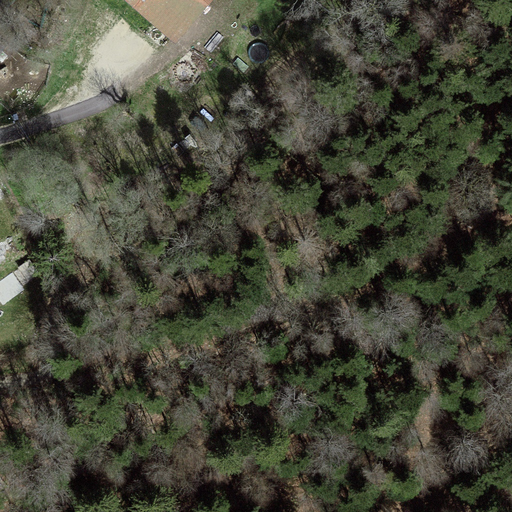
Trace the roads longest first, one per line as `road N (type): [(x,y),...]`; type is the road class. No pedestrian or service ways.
road 1 (track): [(511,212),(302,300),(72,366)]
road 2 (track): [(0,138),(71,119),(94,86),(88,0)]
road 3 (track): [(394,511),(511,404)]
